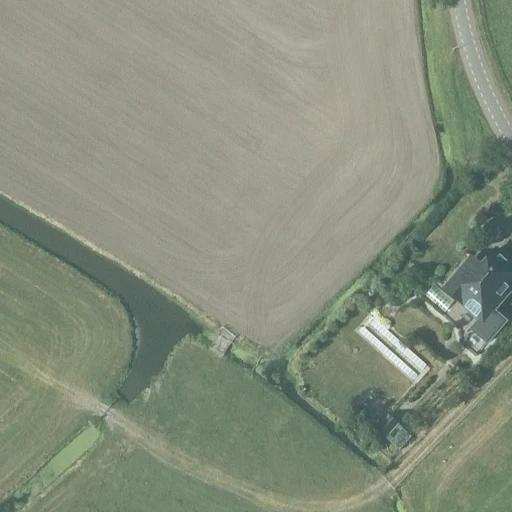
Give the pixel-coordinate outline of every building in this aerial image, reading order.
[(509,236),(510,205),(480,204),(479,235),(509,236)] [(511,309),(504,302),(511,292),(511,263),(498,251),(483,268),(485,270),(478,278),(465,267),(445,291),(464,307),(473,296),(490,311),(482,320),(498,334),(511,317),(511,309)] [(413,380),(424,366),(362,317),(372,305),(358,294),(337,321),(413,380)] [(408,405),(422,417),(439,399),(425,387),(408,405)] [(399,452),(412,439),(398,427),(399,425),(389,416),(376,430),(399,452)]
